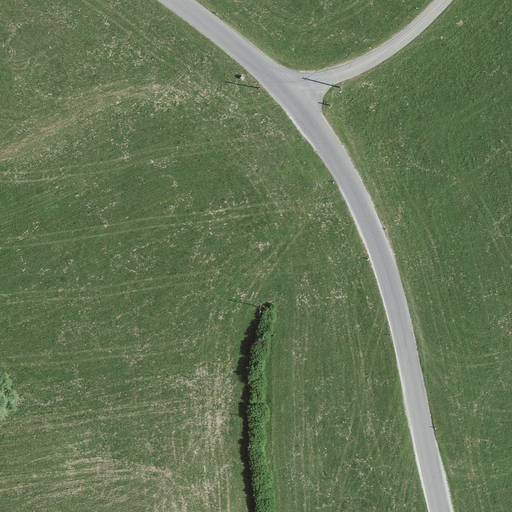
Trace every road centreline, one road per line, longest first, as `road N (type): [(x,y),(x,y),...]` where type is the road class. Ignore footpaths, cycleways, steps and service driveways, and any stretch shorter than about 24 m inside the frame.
road 1 (tertiary): [(444,511),(372,228),(292,94)]
road 2 (residential): [(292,94),(394,50),(442,0)]
road 3 (tertiary): [(292,94),(167,0)]
